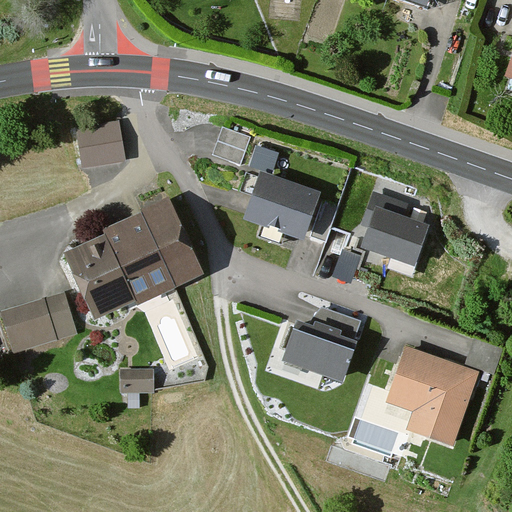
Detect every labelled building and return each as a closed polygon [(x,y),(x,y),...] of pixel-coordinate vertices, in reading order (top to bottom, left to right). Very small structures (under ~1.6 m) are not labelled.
[(118,124),(77,131),(82,167),(124,160),(118,124)] [(252,142),(222,132),(212,160),(242,170),(252,142)] [(259,146),(251,168),(272,176),(281,154),(259,146)] [(248,172),(241,194),(254,198),(261,176),(248,172)] [(326,196),(266,178),(252,226),(313,243),(326,196)] [(207,278),(171,202),(108,232),(111,237),(72,256),(104,325),(207,278)] [(432,231),(383,214),(369,252),(419,269),(432,231)] [(359,261),(344,255),(334,283),(350,288),(359,261)] [(78,333),(66,293),(3,313),(16,353),(78,333)] [(362,329),(321,313),(310,326),(304,323),(288,362),(351,386),(366,346),(356,343),(362,329)] [(502,350),(474,341),(465,369),(494,378),(502,350)] [(481,377),(406,352),(388,405),(419,416),(413,435),(456,450),(481,377)] [(154,391),(155,368),(124,368),(124,390),(154,391)]
